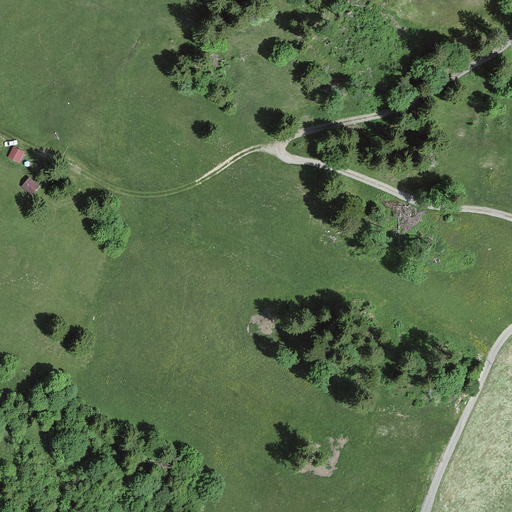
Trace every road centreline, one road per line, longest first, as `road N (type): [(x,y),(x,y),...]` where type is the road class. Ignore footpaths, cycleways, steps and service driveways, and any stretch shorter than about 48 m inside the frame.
road 1 (track): [(511,218),(416,200),(325,164),(286,158),(280,149),(291,133),(393,113),(511,39)]
road 2 (track): [(0,131),(126,191),(183,188),(256,148),(280,149)]
road 3 (track): [(425,511),(489,360),(511,329)]
